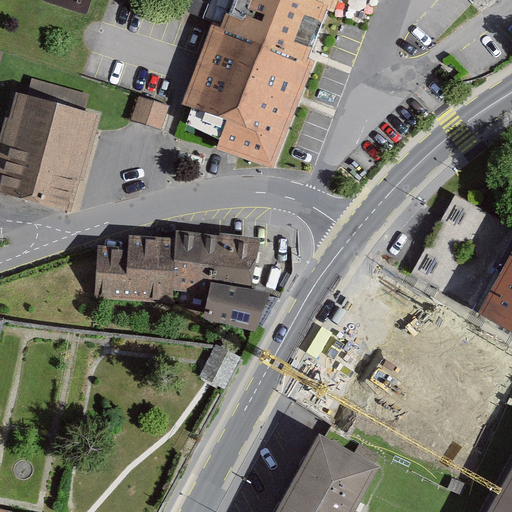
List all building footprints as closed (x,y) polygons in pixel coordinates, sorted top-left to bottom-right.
[(308,53),(326,8),(304,0),(186,0),(183,9),(219,23),(216,30),(305,62),(308,53)] [(304,0),(326,8),(329,10),(332,0),(304,0)] [(308,64),(305,62),(216,30),(215,33),(188,104),(189,104),(229,120),(219,145),(240,153),(270,164),(295,98),(308,64)] [(30,86),(28,96),(85,111),(86,107),(90,95),(32,79),(30,86)] [(28,96),(19,93),(5,144),(0,161),(0,192),(67,211),(76,179),(80,180),(98,115),(85,111),(28,96)] [(169,106),(139,96),(138,97),(131,120),(146,125),(161,130),(169,106)] [(511,235),(453,204),(446,215),(413,274),(511,328),(511,235)] [(173,290),(209,294),(210,283),(251,289),(260,239),(219,233),(220,236),(177,231),(175,243),(173,290)] [(173,290),(175,243),(128,240),(128,249),(98,248),(95,300),(172,305),(173,290)] [(251,289),(210,283),(209,294),(205,314),(204,318),(254,331),(270,293),(251,289)] [(489,376),(432,343),(406,385),(461,418),(489,376)] [(242,360),(217,347),(208,363),(201,377),(211,382),(226,390),(242,360)] [(325,438),(320,435),(278,511),(357,511),(381,468),(325,438)] [(511,511),(511,475),(490,511),(511,511)]
